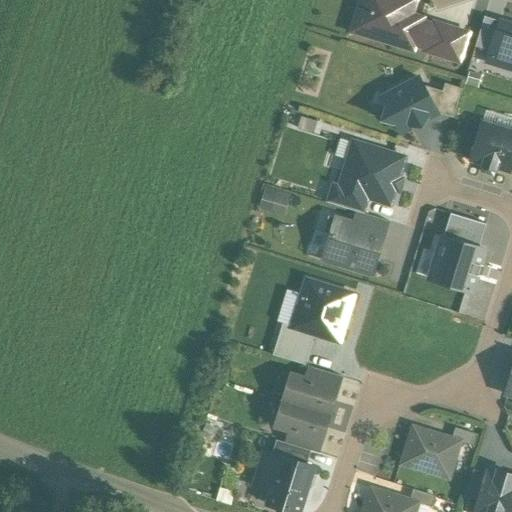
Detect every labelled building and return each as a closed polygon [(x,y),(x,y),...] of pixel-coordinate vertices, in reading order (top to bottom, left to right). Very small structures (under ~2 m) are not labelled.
[(414,0),(412,0),(365,0),(362,1),(353,31),(412,49),(414,44),(427,48),(434,27),(420,23),(421,20),(409,16),(414,0)] [(475,47),(490,52),(498,26),(499,22),(484,17),(475,47)] [(427,48),(427,50),(458,60),(465,35),(435,25),(434,27),(427,48)] [(487,62),(511,69),(511,29),(498,26),(490,52),(487,62)] [(418,78),(382,97),(386,106),(382,120),(396,124),(400,132),(437,113),(422,86),(418,78)] [(461,89),(444,84),(442,92),(422,86),(437,113),(453,118),(461,89)] [(301,118),(298,129),(312,133),(315,123),(301,118)] [(441,137),(440,138),(438,123),(416,126),(419,152),(442,150),(441,137)] [(511,132),(482,123),(470,159),(483,163),(482,166),(495,170),(496,167),(509,171),(511,161),(511,132)] [(353,141),(338,189),(367,198),(390,205),(405,157),(353,141)] [(284,213),(289,195),(265,187),(258,207),(282,215),(284,211),(284,214),(284,213)] [(356,211),(362,213),(367,198),(338,189),(334,188),(329,203),(356,211)] [(362,213),(356,211),(352,223),(383,233),(379,245),(382,245),(389,222),(362,213)] [(328,216),(323,232),(331,235),(336,218),(328,216)] [(446,234),(482,245),(487,226),(451,216),(446,234)] [(352,223),(336,218),(331,235),(323,260),(370,275),(379,245),(383,233),(352,223)] [(446,234),(444,233),(430,280),(470,292),(484,245),(482,245),(446,234)] [(314,335),(339,342),(354,295),(307,280),(292,327),(314,335)] [(314,335),(292,327),(282,325),(273,355),(305,365),(314,335)] [(340,376),(310,367),(306,379),(336,389),(340,376)] [(306,379),(291,375),(283,400),(329,415),(337,389),(336,389),(306,379)] [(329,415),(283,400),(275,426),(290,431),(320,440),(321,440),(329,415)] [(451,440),(413,428),(402,464),(423,470),(424,472),(432,475),(434,473),(448,478),(459,442),(451,440)] [(477,435),(455,428),(451,440),(459,442),(474,447),(477,435)] [(320,440),(290,431),(286,443),(311,451),(317,453),(320,440)] [(306,466),(311,451),(276,440),(272,455),(281,458),(306,466)] [(254,486),(270,492),(281,458),(272,455),(264,453),(263,456),(254,486)] [(266,505),(289,511),(299,511),(313,468),(306,466),(281,458),(270,492),(266,505)] [(487,474),(473,470),(465,496),(478,501),(487,474)] [(511,511),(511,475),(497,471),(497,473),(488,470),(487,474),(478,501),(474,511),(511,511)] [(409,501),(371,490),(364,511),(414,511),(417,504),(409,501)] [(436,497),(413,490),(409,501),(417,504),(432,508),(436,497)]
